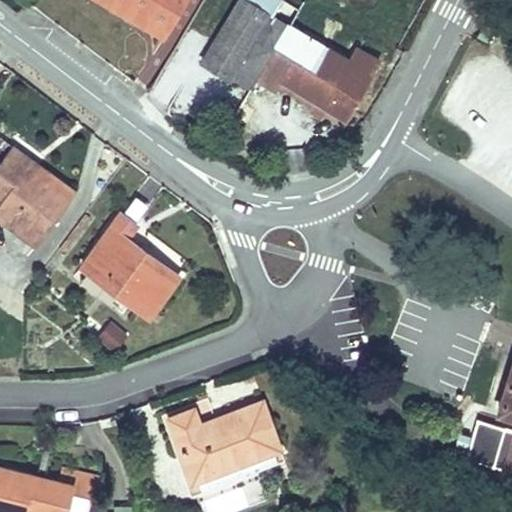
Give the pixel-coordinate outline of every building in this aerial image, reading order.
[(98,0),(164,39),(187,0),(98,0)] [(324,37),(328,29),(334,32),(340,24),(345,26),(349,20),(315,0),(238,0),(202,61),(231,78),(232,77),(251,88),(255,82),(264,68),(315,99),(311,105),(309,109),(322,117),(325,113),(328,107),(348,119),(373,73),(370,71),(377,58),(356,46),(351,53),(324,37)] [(370,0),(355,31),(384,45),(400,13),(373,0),(370,0)] [(496,8),(492,14),(499,18),(503,12),(496,8)] [(494,28),(485,23),(478,36),(487,41),(494,28)] [(334,32),(328,29),(324,37),(351,53),(356,46),(334,32)] [(283,88),(311,105),(315,99),(264,68),(255,82),(278,96),(283,88)] [(344,125),(348,119),(328,107),(325,113),(344,125)] [(0,160),(0,221),(34,247),(71,198),(32,169),(28,174),(23,170),(32,158),(13,143),(0,160)] [(76,190),(32,158),(23,170),(28,174),(32,169),(71,198),(76,190)] [(183,276),(131,237),(140,224),(120,209),(78,267),(86,273),(79,281),(110,304),(116,295),(150,320),(183,276)] [(128,335),(110,320),(97,336),(115,351),(128,335)] [(511,369),(499,410),(511,414),(511,427),(478,417),(467,454),(511,468),(511,369)] [(217,421),(215,417),(200,422),(194,407),(170,416),(197,490),(284,458),(263,400),(225,414),(226,418),(217,421)] [(0,510),(6,511),(23,511),(24,510),(32,511),(66,511),(71,492),(76,472),(63,468),(59,482),(0,466),(0,510)] [(100,478),(76,472),(71,492),(95,498),(100,478)]
